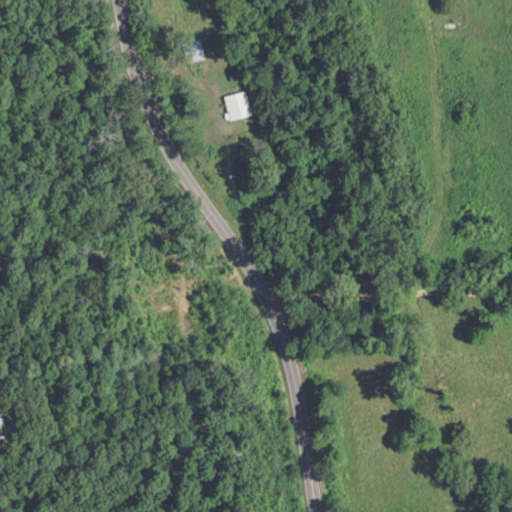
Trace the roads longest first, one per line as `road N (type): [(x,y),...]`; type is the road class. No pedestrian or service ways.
road 1 (tertiary): [(318,511),(303,418),(269,311),(148,117),(119,0)]
road 2 (residential): [(265,303),(511,292)]
